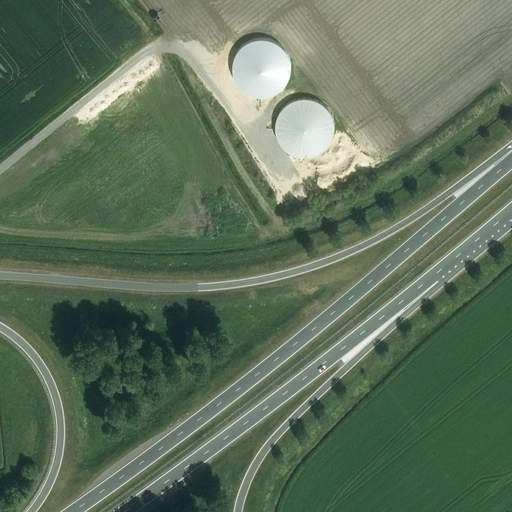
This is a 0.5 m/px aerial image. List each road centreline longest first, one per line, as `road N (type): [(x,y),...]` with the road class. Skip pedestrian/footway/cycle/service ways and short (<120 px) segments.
road 1 (trunk): [(511,159),(291,349),(73,511)]
road 2 (trunk): [(511,156),(363,247),(291,274),(171,290),(0,277)]
road 3 (trunk): [(125,511),(434,275)]
road 4 (trunk): [(238,511),(262,451),(434,275)]
road 5 (trunk): [(0,328),(37,361),(59,418),(57,462),(31,511)]
